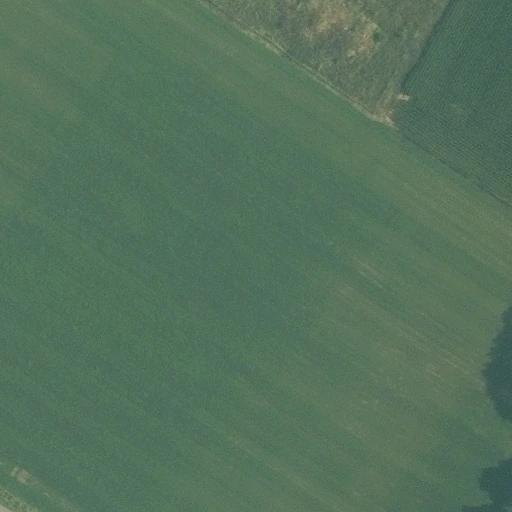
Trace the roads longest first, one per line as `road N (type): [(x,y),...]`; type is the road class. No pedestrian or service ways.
road 1 (motorway): [(178,511),(197,388),(208,117),(225,0)]
road 2 (motorway): [(0,284),(139,0)]
road 3 (motorway): [(76,0),(0,160)]
